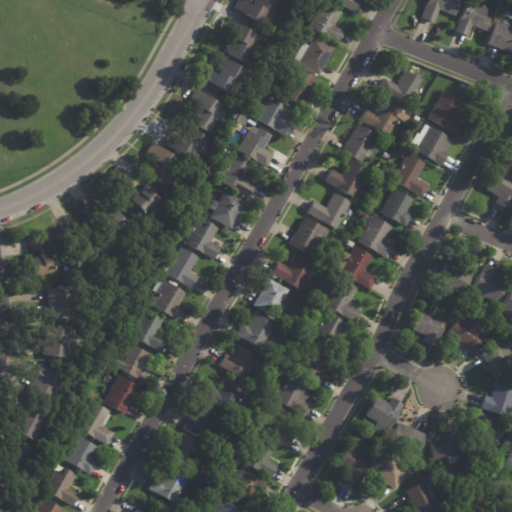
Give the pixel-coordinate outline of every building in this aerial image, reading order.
[(256,17),(234,6),(236,0),(243,0),(249,3),(250,0),(282,0),(271,25),(256,17)] [(359,0),(353,11),(333,0),(359,0)] [(440,10),(438,9),(432,22),(420,17),(426,0),(459,0),(454,15),(440,10)] [(477,27),(471,24),(467,35),(454,30),(465,0),(468,0),(487,7),(484,15),(490,18),(485,30),(477,27)] [(340,11),(332,24),(342,30),(335,43),(306,26),(317,7),(324,11),(328,4),(340,11)] [(248,31),(261,39),(248,64),(225,51),(232,37),(230,36),(231,34),(222,29),(227,20),(248,31)] [(503,24),(511,27),(511,52),(486,42),(495,20),(503,24)] [(332,47),(318,74),(297,63),(298,61),(293,58),(302,42),(307,45),(312,36),(332,47)] [(212,84),(200,78),(205,70),(214,75),(216,71),(219,73),(226,60),(247,71),(234,96),(212,84)] [(316,78),(301,105),(280,94),(295,66),(316,78)] [(377,88),(383,78),(396,85),(404,70),(421,79),(406,106),(377,89),(377,88)] [(427,75),(429,70),(435,73),(433,78),(427,75)] [(205,96),(225,109),(209,133),(189,119),(197,106),(196,105),(197,103),(188,97),(194,88),(205,96)] [(458,101),(450,116),(462,123),(455,134),(427,118),(442,91),(459,101),(458,101)] [(287,104),(279,117),(289,123),(282,135),(254,119),(265,100),(272,104),(276,98),(287,104)] [(359,118),(365,107),(375,112),(383,99),(409,114),(404,121),(398,117),(388,135),(359,119),(359,118)] [(414,115),(426,122),(425,124),(424,123),(421,127),(411,121),(414,115)] [(209,138),(193,162),(162,141),(168,132),(178,139),(188,124),(209,138)] [(341,150),(356,124),(376,135),(368,149),(373,152),(369,158),(365,155),(361,162),(341,150)] [(444,150),(443,152),(447,153),(439,165),(408,146),(417,133),(418,134),(424,124),(450,140),(444,150)] [(251,125),(257,129),(257,128),(270,135),(262,148),(272,154),(264,167),(236,150),(250,125),(251,125)] [(152,142),(181,162),(164,186),(145,172),(154,160),(152,158),(154,156),(145,150),(151,141),(152,142)] [(221,144),(229,150),(226,155),(217,150),(221,144)] [(399,147),(405,151),(402,158),(396,154),(399,147)] [(416,176),(415,177),(427,185),(421,196),(386,176),(393,164),(399,167),(407,153),(423,163),(416,176)] [(243,177),(241,179),(253,186),(246,198),(232,190),(231,192),(220,186),(221,183),(218,181),(219,178),(214,175),(220,166),(224,169),(233,154),(250,164),(243,177)] [(352,197),(323,180),(332,166),(341,171),(347,160),(359,167),(356,173),(364,177),(361,182),(362,183),(360,186),(359,185),(352,197)] [(511,178),(511,198),(506,209),(495,202),(498,196),(485,189),(496,169),(511,178)] [(124,182),(132,193),(141,185),(142,186),(144,183),(149,188),(147,190),(155,199),(139,213),(127,199),(123,203),(112,191),(123,181),(124,182)] [(406,210),(405,211),(410,215),(404,226),(380,211),(393,188),(412,199),(406,210)] [(236,216),(228,229),(208,217),(212,210),(208,208),(213,199),(217,202),(224,190),(244,202),(236,216)] [(349,202),(334,229),(305,212),(312,200),(324,208),(333,193),(349,202)] [(123,224),(108,236),(95,220),(90,224),(86,219),(88,217),(83,210),(94,202),(103,214),(111,208),(123,224)] [(328,230),(315,252),(312,250),(309,255),(288,243),(303,216),(328,230)] [(386,235),(383,240),(392,246),(385,258),(357,241),(371,216),(390,227),(386,235)] [(212,236),(209,241),(218,247),(211,259),(183,242),(194,223),(196,224),(199,218),(204,221),(205,221),(217,228),(212,236)] [(71,263),(67,252),(79,247),(76,241),(67,245),(60,231),(76,224),(91,260),(73,268),(71,263)] [(45,256),(49,272),(30,276),(26,259),(37,256),(37,254),(39,254),(38,252),(31,254),(28,239),(35,238),(34,235),(40,234),(45,256)] [(364,268),(362,271),(374,278),(368,289),(333,269),(344,251),(349,254),(354,246),(371,256),(364,268)] [(180,247),(197,257),(188,271),(200,278),(193,290),(165,274),(166,272),(161,270),(167,259),(172,262),(180,247)] [(314,265),(299,291),(270,273),(277,261),(287,267),(295,253),(314,265)] [(467,259),(477,265),(463,291),(444,280),(446,276),(439,272),(446,260),(459,268),(465,258),(467,259)] [(488,266),(496,271),(493,277),(506,284),(496,303),(483,296),(480,301),(470,296),(472,290),(471,289),(484,264),(488,266)] [(280,303),(272,317),(252,305),(268,278),(288,290),(280,303)] [(349,301),(347,303),(360,310),(353,322),(324,305),(325,303),(319,300),(326,287),(331,289),(338,278),(356,288),(349,301)] [(179,303),(178,306),(183,308),(176,320),(152,306),(152,305),(148,303),(153,294),(157,296),(165,281),(185,293),(179,303)] [(77,315),(49,318),(46,288),(73,285),(77,315)] [(511,314),(501,308),(511,288),(511,314)] [(445,319),(434,346),(422,341),(424,335),(411,330),(419,309),(445,319)] [(274,325),(261,349),(235,335),(242,323),(248,326),(255,313),(274,325)] [(159,328),(156,334),(165,339),(158,351),(130,335),(141,316),(148,320),(152,314),(163,321),(159,328)] [(339,331),(336,336),(345,342),(339,353),(310,337),(321,318),(329,323),(332,316),(343,323),(339,331)] [(471,325),(484,335),(470,353),(445,334),(459,316),(471,325)] [(72,329),(67,359),(41,354),(46,324),(72,329)] [(511,367),(495,378),(484,360),(475,365),(473,361),(481,356),(480,354),(497,343),(511,367)] [(143,365),(142,367),(148,370),(141,382),(119,369),(112,364),(116,356),(118,358),(122,352),(124,354),(130,344),(149,355),(143,365)] [(257,356),(243,380),(217,366),(224,354),(230,357),(237,345),(257,356)] [(323,369),(322,370),(328,373),(321,384),(297,370),(297,369),(292,366),(298,356),(303,359),(310,346),(329,358),(323,369)] [(47,371),(63,380),(49,406),(25,393),(40,367),(47,371)] [(305,399),(304,402),(310,405),(303,417),(274,400),(289,373),(312,387),(305,399)] [(130,401),(123,414),(103,403),(118,376),(138,387),(130,401)] [(240,395),(229,414),(199,397),(206,385),(216,391),(224,377),(241,387),(237,393),(240,395)] [(511,401),(510,408),(507,417),(480,408),(484,395),(490,397),(495,384),(511,389),(511,401)] [(393,399),(403,405),(386,434),(384,433),(382,437),(371,430),(376,422),(364,415),(375,396),(388,404),(391,398),(393,399)] [(107,412),(100,426),(112,433),(105,445),(75,428),(90,401),(108,411),(107,412)] [(48,416),(33,442),(11,429),(26,403),(48,416)] [(281,426),(280,429),(292,436),(285,447),(257,431),(272,404),(288,414),(281,426)] [(211,445),(182,429),(188,417),(201,424),(209,409),(226,419),(211,445)] [(488,446),(485,444),(481,450),(470,442),(479,430),(469,423),(477,411),(505,430),(493,449),(488,446)] [(421,412),(431,415),(425,433),(414,429),(419,412),(421,412)] [(422,445),(423,445),(418,456),(417,456),(414,463),(395,453),(397,448),(388,444),(397,422),(425,435),(421,444),(422,445)] [(457,455),(432,460),(428,439),(439,437),(438,433),(453,430),(458,455),(457,455)] [(164,459),(179,432),(200,444),(194,455),(200,460),(195,470),(189,466),(185,472),(164,459)] [(90,458),(89,460),(95,463),(89,475),(63,461),(77,436),(96,447),(90,458)] [(273,447),(265,460),(275,466),(268,478),(239,461),(250,442),(254,445),(258,438),(273,447)] [(34,454),(18,480),(0,468),(0,455),(10,440),(34,454)] [(355,483),(345,478),(348,473),(335,466),(346,446),(362,455),(364,452),(371,456),(369,459),(370,459),(357,484),(355,483)] [(395,489),(394,490),(368,473),(381,453),(390,458),(392,454),(405,462),(402,466),(407,469),(395,489)] [(511,456),(508,454),(502,468),(511,472),(511,456)] [(264,484),(257,496),(252,492),(245,504),(225,493),(234,478),(230,476),(235,467),(264,484)] [(70,483),(67,488),(77,494),(70,506),(42,489),(53,471),(60,475),(64,469),(75,475),(70,483)] [(185,480),(172,504),(147,489),(154,477),(159,480),(166,469),(185,480)] [(435,492),(430,495),(436,506),(425,511),(415,511),(405,492),(424,481),(426,485),(430,483),(435,492)] [(511,511),(506,511),(498,507),(511,483),(511,511)] [(59,511),(33,511),(41,498),(61,510),(59,511)] [(242,511),(209,511),(217,498),(242,511)] [(133,511),(135,510),(138,511),(150,511),(156,502),(173,511),(133,511)]
